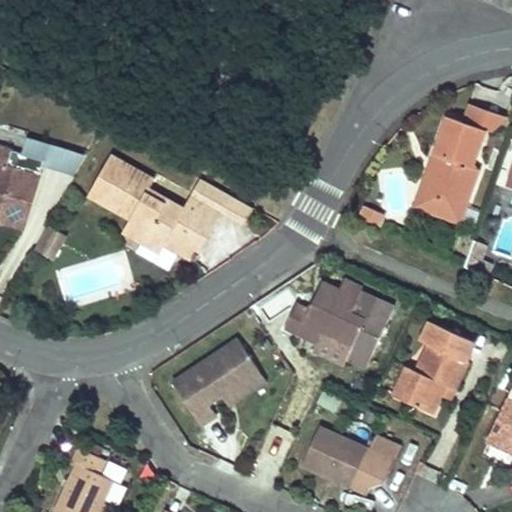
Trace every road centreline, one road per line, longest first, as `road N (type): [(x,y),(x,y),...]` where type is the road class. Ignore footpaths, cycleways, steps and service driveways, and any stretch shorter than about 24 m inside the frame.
road 1 (residential): [(511,49),(461,56),(391,97),(286,249),(201,308),(106,359)]
road 2 (residential): [(106,359),(180,466),(283,511)]
road 3 (residential): [(61,361),(0,496)]
